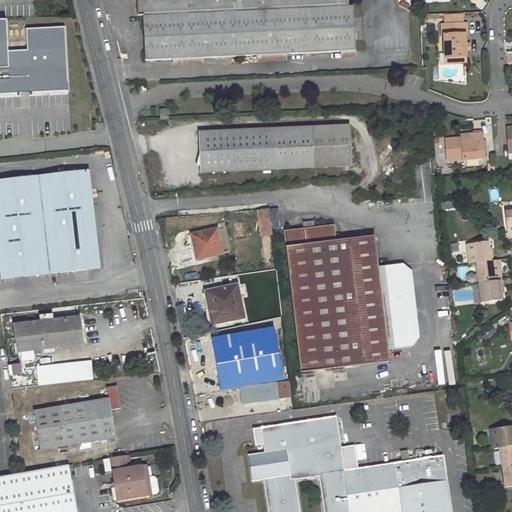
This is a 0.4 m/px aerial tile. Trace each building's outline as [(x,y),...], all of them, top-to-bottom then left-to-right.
[(356,51),(354,18),(353,6),(349,6),(348,0),(135,0),(136,16),(142,16),(144,61),(356,51)] [(458,26),(457,16),(444,17),(445,27),(458,26)] [(7,21),(0,21),(0,91),(67,88),(68,92),(70,91),(66,28),(27,30),(29,52),(9,53),(7,21)] [(445,42),(459,42),(459,38),(462,37),(461,26),(458,26),(441,27),(442,38),(445,38),(445,42)] [(446,59),(460,58),(460,52),(460,46),(459,42),(445,42),(446,59)] [(165,109),(156,109),(157,120),(166,119),(165,109)] [(349,126),(198,132),(200,172),(350,166),(349,126)] [(471,139),(460,140),(445,141),(446,162),(482,160),(480,135),(471,135),(471,139)] [(89,172),(0,181),(0,279),(2,279),(25,276),(100,268),(89,172)] [(269,209),(257,210),(260,236),(272,235),(269,209)] [(313,222),(303,223),(303,229),(284,231),(300,373),(389,362),(387,350),(377,267),(374,236),(335,241),(333,226),(313,228),(313,222)] [(216,230),(191,235),(194,249),(197,248),(199,259),(222,254),(216,230)] [(488,242),(467,244),(469,264),(476,263),(493,261),(491,251),(489,251),(488,242)] [(493,261),(476,263),(479,283),(499,280),(498,271),(500,270),(499,260),(493,261)] [(377,267),(387,350),(411,347),(418,337),(411,272),(402,264),(377,267)] [(26,287),(25,276),(2,279),(4,290),(26,287)] [(501,300),(500,290),(503,290),(501,280),(499,280),(479,283),(481,303),(501,300)] [(218,291),(211,292),(213,303),(215,303),(217,311),(215,311),(213,312),(211,314),(211,317),(211,319),(212,324),(243,318),(237,285),(218,289),(218,291)] [(206,292),(211,317),(211,314),(213,312),(215,311),(217,311),(215,303),(213,303),(211,292),(218,291),(218,289),(206,292)] [(40,323),(14,326),(19,357),(19,364),(8,366),(12,389),(93,379),(91,361),(37,367),(35,350),(82,344),(79,318),(53,321),(52,315),(39,316),(40,323)] [(8,358),(7,358),(8,366),(19,364),(19,357),(8,358)] [(275,383),(239,388),(241,403),(278,399),(275,383)] [(109,399),(33,412),(39,449),(39,450),(115,437),(111,414),(122,412),(118,387),(107,389),(109,399)] [(33,412),(27,413),(32,450),(39,449),(33,412)] [(264,452),(248,454),(252,481),(264,480),(268,511),(452,511),(444,455),(345,471),(336,416),(260,429),(264,452)] [(511,426),(491,429),(494,449),(499,448),(511,446),(511,426)] [(511,466),(511,446),(499,448),(502,468),(511,466)] [(132,463),(130,455),(124,456),(127,469),(133,468),(132,463)] [(111,458),(116,485),(121,484),(123,499),(138,497),(157,494),(159,490),(157,479),(154,477),(148,478),(146,466),(133,468),(127,469),(124,456),(111,458)] [(25,471),(0,475),(0,511),(77,511),(70,465),(25,471)] [(511,466),(502,468),(504,488),(511,486),(511,466)]
